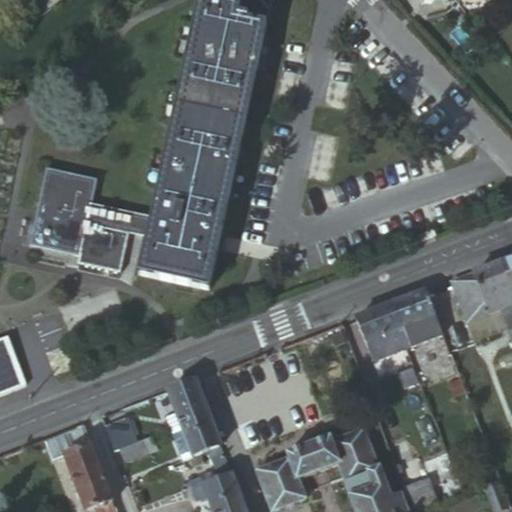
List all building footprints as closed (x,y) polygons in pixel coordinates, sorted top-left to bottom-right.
[(144,281),(215,297),(226,246),(281,0),(251,0),(249,11),(208,2),(156,226),(97,213),(102,188),(51,177),(35,251),(85,262),(83,271),(125,281),(135,238),(153,242),(144,281)] [(511,280),(508,271),(455,291),(471,330),(506,317),(511,314),(511,280)] [(432,299),(397,313),(406,338),(409,337),(416,355),(432,348),(425,330),(429,329),(442,365),(456,396),(461,394),(460,389),(466,386),(432,299)] [(377,321),(362,327),(372,351),(391,344),(398,362),(413,356),(416,355),(409,337),(406,338),(397,313),(377,321)] [(0,341),(0,382),(22,374),(8,339),(0,341)] [(391,344),(372,351),(378,369),(398,362),(391,344)] [(22,374),(0,382),(0,396),(27,386),(22,374)] [(186,432),(214,423),(200,389),(172,399),(186,433),(186,432)] [(226,455),(214,423),(186,432),(186,433),(198,465),(226,455)] [(134,427),(115,434),(124,458),(131,455),(143,450),(134,427)] [(109,511),(120,508),(99,452),(91,431),(50,447),(69,463),(88,511),(109,511)] [(198,465),(186,433),(175,437),(187,470),(198,465)] [(274,511),(296,511),(312,506),(304,487),(344,471),(351,491),(359,511),(398,511),(394,500),(369,438),(339,449),(336,445),(291,462),(293,467),(262,479),(274,511)] [(171,439),(143,450),(131,455),(137,469),(177,453),(171,439)] [(236,482),(230,464),(219,467),(226,486),(236,482)] [(304,487),(312,506),(351,491),(344,471),(304,487)] [(204,495),(220,488),(217,479),(195,488),(203,509),(209,507),(204,495)] [(446,487),(454,511),(455,511),(471,502),(463,481),(446,487)] [(247,511),(236,482),(226,486),(220,488),(204,495),(209,507),(214,505),(216,511),(247,511)] [(410,497),(415,511),(444,511),(435,488),(410,497)] [(359,511),(351,491),(312,506),(313,511),(359,511)] [(409,511),(403,497),(394,500),(398,511),(409,511)]
